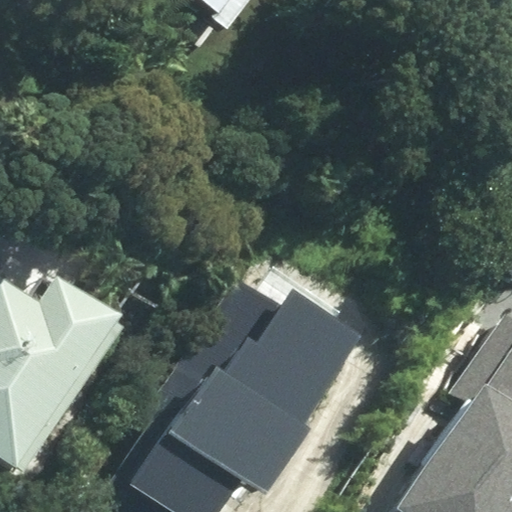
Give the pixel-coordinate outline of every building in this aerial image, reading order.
[(164,0),(193,22),(210,0),(164,0)] [(511,0),(489,0),(511,17),(511,0)] [(0,462),(7,467),(96,325),(21,276),(7,298),(0,293),(0,462)] [(483,511),(511,469),(511,319),(488,303),(436,382),(453,393),(381,503),(395,511),(483,511)] [(200,310),(106,466),(183,511),(224,511),(261,451),(250,445),(297,367),(200,310)]
